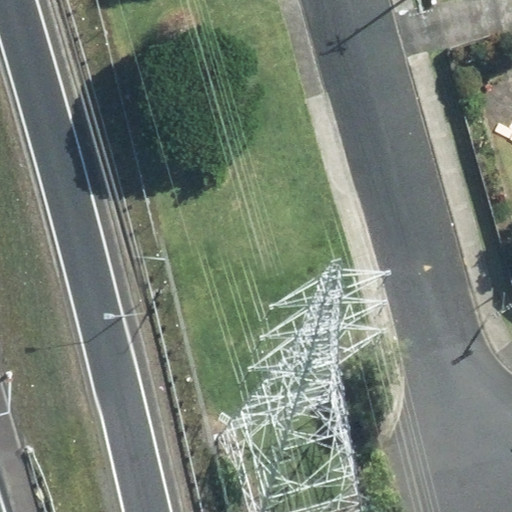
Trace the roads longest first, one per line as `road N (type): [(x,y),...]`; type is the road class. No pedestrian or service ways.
road 1 (residential): [(344,0),(475,485),(511,476)]
road 2 (motorway): [(12,0),(147,511)]
